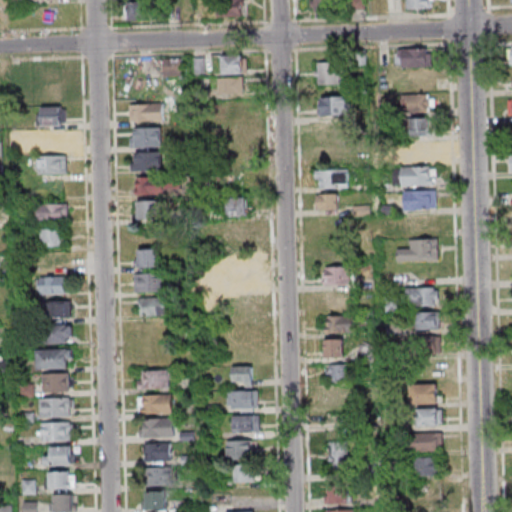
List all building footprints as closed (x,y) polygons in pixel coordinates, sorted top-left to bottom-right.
[(246,15),(246,0),(217,0),(218,15),(246,15)] [(311,0),(312,12),(337,12),(337,0),(311,0)] [(406,0),(407,8),(433,8),(433,0),(406,0)] [(128,1),(128,18),(149,18),(149,1),(128,1)] [(432,48),(397,48),(397,67),(432,67),(432,48)] [(241,73),(241,55),(223,55),(223,73),(241,73)] [(181,58),(163,58),(163,76),(181,76),(181,58)] [(196,72),(204,72),(204,58),(196,58),(196,72)] [(65,79),(65,62),(30,62),(30,79),(65,79)] [(341,84),(341,62),(317,62),(317,84),(341,84)] [(244,77),(219,77),(219,94),(244,94),(244,77)] [(31,100),(65,100),(65,84),(31,84),(31,100)] [(402,94),(402,111),(432,111),(432,94),(402,94)] [(320,96),(320,115),(350,115),(350,96),(320,96)] [(222,99),(222,119),(245,119),(245,99),(222,99)] [(130,103),(130,121),(164,121),(164,103),(130,103)] [(65,106),(37,106),(37,124),(65,124),(65,106)] [(413,136),(430,136),(430,117),(413,117),(413,136)] [(223,143),(246,143),(246,124),(223,124),(223,143)] [(163,147),(163,127),(131,127),(131,147),(163,147)] [(62,148),(62,131),(32,131),(32,148),(62,148)] [(413,159),(432,159),(432,142),(413,142),(413,159)] [(342,163),(342,146),(319,146),(319,163),(342,163)] [(163,171),(163,151),(132,151),(132,171),(163,171)] [(67,155),(37,155),(37,173),(67,173),(67,155)] [(394,167),(394,184),(436,184),(436,167),(394,167)] [(317,188),(336,188),(336,170),(317,170),(317,188)] [(181,177),(136,177),(136,194),(181,194),(181,177)] [(437,190),(405,190),(405,209),(437,209),(437,190)] [(339,208),(339,194),(316,194),(316,208),(339,208)] [(229,215),(250,215),(250,197),(229,197),(229,215)] [(137,219),(163,219),(163,200),(137,200),(137,219)] [(68,221),(68,203),(38,203),(38,221),(68,221)] [(432,215),(403,215),(403,233),(432,233),(432,215)] [(249,239),(249,221),(222,221),(222,239),(249,239)] [(66,228),(41,228),(41,246),(66,246),(66,228)] [(398,250),(398,260),(438,260),(438,239),(409,239),(409,250),(398,250)] [(158,267),(158,249),(136,249),(136,267),(158,267)] [(326,283),(348,283),(348,266),(326,266),(326,283)] [(224,287),(252,287),(252,270),(224,270),(224,287)] [(135,291),(164,291),(164,273),(135,273),(135,291)] [(68,276),(42,276),(42,293),(68,293),(68,276)] [(438,304),(438,287),(407,287),(407,304),(438,304)] [(233,294),(233,310),(253,310),(253,294),(233,294)] [(169,315),(169,297),(139,297),(139,315),(169,315)] [(73,316),(73,300),(49,300),(49,316),(73,316)] [(441,328),(441,311),(417,311),(417,328),(441,328)] [(326,315),(326,332),(354,332),(354,315),(326,315)] [(73,343),(73,324),(48,324),(48,343),(73,343)] [(441,335),(413,335),(413,354),(441,354),(441,335)] [(344,338),(325,338),(325,356),(344,356),(344,338)] [(70,349),(39,349),(39,368),(70,368),(70,349)] [(413,378),(443,378),(443,359),(413,359),(413,378)] [(326,381),(353,381),(353,363),(326,363),(326,381)] [(254,365),(232,365),(232,385),(254,385),(254,365)] [(169,370),(139,370),(139,388),(169,388),(169,370)] [(70,373),(44,373),(44,391),(70,391),(70,373)] [(438,402),(438,384),(413,384),(413,402),(438,402)] [(356,405),(356,386),(323,386),(323,405),(356,405)] [(227,390),(227,408),(259,408),(259,390),(227,390)] [(174,413),(174,394),(139,394),(139,413),(174,413)] [(40,397),(40,416),(73,416),(73,397),(40,397)] [(443,425),(443,407),(419,407),(419,425),(443,425)] [(260,432),(260,414),(235,414),(235,432),(260,432)] [(175,436),(175,418),(148,418),(148,427),(139,427),(139,436),(175,436)] [(74,422),(42,422),(42,440),(74,440),(74,422)] [(443,451),(443,432),(411,432),(411,451),(443,451)] [(254,459),(254,439),(227,439),(227,459),(254,459)] [(350,441),(331,441),(331,467),(350,467),(350,441)] [(172,460),(172,442),(144,442),(144,460),(172,460)] [(76,445),(53,445),(53,454),(46,454),(46,466),(76,466),(76,445)] [(441,475),(441,457),(415,457),(415,475),(441,475)] [(235,465),(235,482),(256,482),(256,465),(235,465)] [(169,467),(146,467),(146,485),(169,485),(169,467)] [(76,471),(51,471),(51,487),(76,487),(76,471)] [(327,503),(350,503),(350,485),(327,485),(327,503)] [(167,490),(144,490),(144,509),(167,509),(167,490)] [(77,511),(77,493),(54,493),(54,511),(77,511)] [(422,503),(423,511),(444,511),(443,500),(422,503)] [(24,501),(23,511),(38,511),(38,501),(24,501)]
